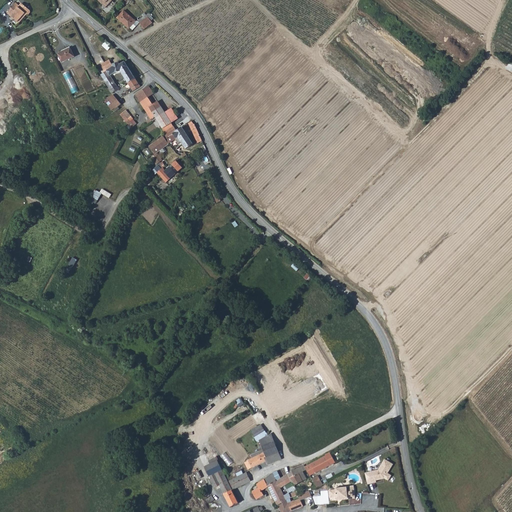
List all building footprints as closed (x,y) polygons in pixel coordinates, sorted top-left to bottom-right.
[(25,6),(23,9),(20,6),(20,7),(16,4),(8,14),(19,24),(24,18),(23,17),(25,15),(27,16),(29,16),(30,15),(31,13),(30,11),(25,6)] [(129,28),(135,21),(124,11),(117,18),(129,28)] [(150,24),(145,19),(138,26),(142,30),(143,31),(145,29),(150,24)] [(103,47),(110,50),(112,46),(106,42),(103,47)] [(74,58),(70,49),(58,55),(62,64),(74,58)] [(116,73),(120,71),(127,67),(124,62),(119,64),(118,64),(115,66),(115,68),(114,68),(110,62),(101,66),(104,72),(106,71),(108,73),(110,78),(112,76),(116,73)] [(133,91),(140,88),(127,67),(120,71),(133,91)] [(108,73),(101,77),(106,85),(113,82),(110,78),(108,73)] [(73,93),(79,91),(74,76),(68,78),(73,93)] [(107,86),(111,92),(117,88),(113,82),(106,85),(107,86)] [(148,98),(153,94),(149,87),(135,95),(140,103),(148,98)] [(106,102),(109,106),(111,105),(116,111),(121,106),(113,96),(107,100),(108,101),(106,102)] [(140,103),(150,120),(155,117),(151,112),(160,107),(157,102),(152,105),(148,98),(140,103)] [(102,113),(98,104),(85,109),(90,118),(101,113),(102,113)] [(151,112),(155,117),(156,119),(164,113),(160,107),(151,112)] [(164,113),(172,124),(177,120),(170,109),(164,113)] [(163,130),(172,124),(164,113),(156,119),(152,122),(158,128),(161,127),(163,130)] [(205,143),(195,121),(190,124),(200,144),(205,143)] [(170,138),(172,137),(176,143),(181,139),(189,150),(196,145),(183,128),(178,131),(174,127),(166,133),(167,135),(170,138)] [(172,137),(170,138),(167,135),(152,147),(158,156),(156,157),(155,160),(160,166),(162,164),(165,161),(160,155),(176,143),(172,137)] [(169,172),(166,169),(165,170),(161,175),(170,184),(173,181),(185,169),(179,163),(169,172)] [(103,189),(102,193),(96,190),(90,201),(97,204),(103,194),(111,198),(113,194),(103,189)] [(73,257),(69,268),(74,270),(78,259),(73,257)] [(228,416),(238,408),(237,407),(242,404),(239,400),(219,415),(222,419),(226,416),(228,416)] [(249,433),(256,443),(258,442),(267,436),(260,425),(258,426),(249,433)] [(267,466),(280,460),(271,434),(267,436),(258,442),(261,451),(249,457),(250,461),(244,465),(247,471),(265,462),(267,466)] [(212,452),(206,455),(210,464),(216,461),(212,452)] [(226,453),(222,456),(230,466),(234,462),(226,453)] [(309,465),(311,469),(306,471),(309,476),(331,465),(326,457),(309,465)] [(368,473),(371,484),(376,483),(375,481),(384,479),(388,482),(391,476),(387,474),(393,465),(384,460),(378,471),(368,473)] [(213,489),(218,486),(230,508),(238,504),(216,461),(210,464),(203,467),(212,485),(211,486),(213,489)] [(263,496),(260,492),(267,488),(266,486),(277,481),(279,480),(276,472),(256,485),(258,489),(252,492),(257,500),(263,496)] [(301,472),(297,475),(301,482),(306,480),(301,472)] [(250,481),(246,473),(243,475),(242,473),(239,475),(240,476),(229,481),(233,490),(250,481)] [(292,487),(301,482),(297,475),(288,480),(289,482),(292,487)] [(277,481),(278,482),(281,486),(289,482),(288,480),(286,476),(279,480),(277,481)] [(321,485),(316,477),(311,479),(316,488),(321,485)] [(285,501),(276,483),(278,482),(277,481),(266,486),(267,488),(270,493),(272,496),(273,499),(277,505),(285,501)] [(328,491),(329,499),(336,498),(336,500),(347,499),(347,500),(355,499),(354,488),(346,489),(346,488),(341,488),(339,487),(337,488),(336,489),(335,489),(335,490),(328,491)] [(304,493),(298,496),(300,501),(311,497),(309,491),(304,493)] [(285,501),(277,505),(279,509),(280,508),(282,511),(288,511),(296,508),(297,508),(303,506),(300,501),(298,496),(295,496),(292,498),(289,499),(285,501)]
